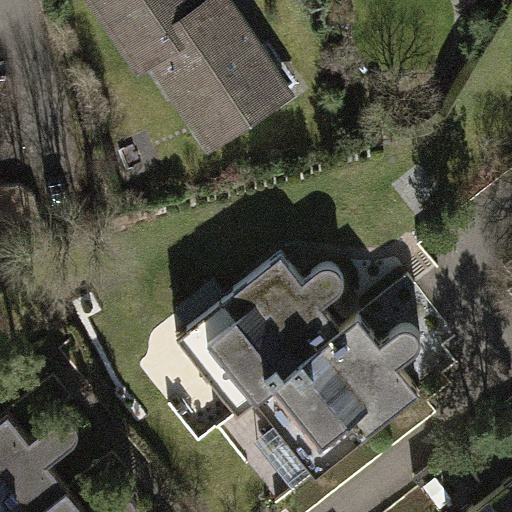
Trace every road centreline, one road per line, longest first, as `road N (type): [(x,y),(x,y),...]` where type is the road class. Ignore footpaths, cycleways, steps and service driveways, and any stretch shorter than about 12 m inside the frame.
road 1 (residential): [(511,381),(339,511)]
road 2 (residential): [(511,353),(439,266),(511,207)]
